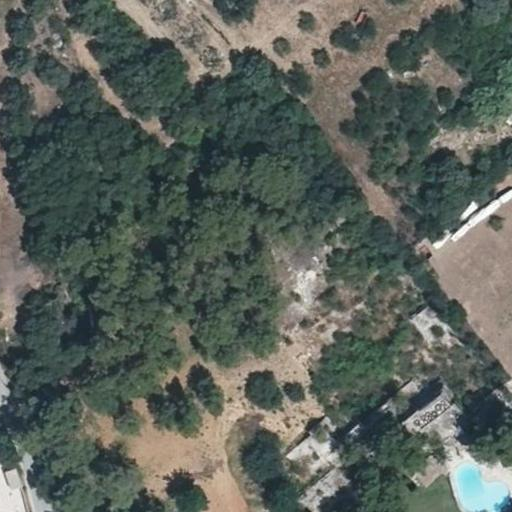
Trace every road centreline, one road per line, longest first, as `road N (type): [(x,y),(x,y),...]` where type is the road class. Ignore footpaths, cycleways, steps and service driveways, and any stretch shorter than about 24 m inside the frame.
road 1 (track): [(181,0),(409,225)]
road 2 (unclassified): [(43,511),(0,387)]
